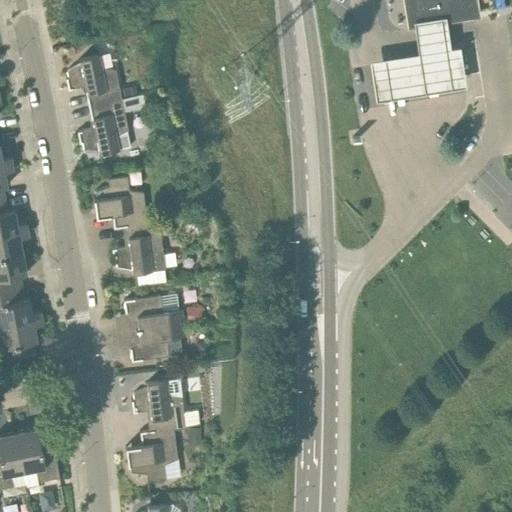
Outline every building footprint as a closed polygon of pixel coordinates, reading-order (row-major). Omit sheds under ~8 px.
[(404,0),(408,26),(461,17),(469,16),(477,15),(474,0),(404,0)] [(421,49),(372,57),(379,101),(470,86),(463,44),(453,45),(448,13),(416,18),(421,49)] [(86,94),(89,107),(122,99),(115,70),(101,69),(98,55),(79,59),(80,64),(67,71),(68,78),(67,79),(67,76),(65,77),(68,89),(85,85),(87,94),(86,94)] [(135,86),(123,89),(125,97),(137,94),(135,86)] [(143,95),(122,99),(89,107),(92,120),(93,119),(94,128),(77,131),(80,144),(81,144),(81,141),(82,141),(83,148),(99,150),(100,154),(119,150),(118,149),(130,146),(127,130),(128,130),(124,112),(145,107),(143,95)] [(0,165),(12,163),(11,157),(1,158),(0,151),(0,165)] [(12,163),(0,165),(0,200),(5,199),(2,187),(7,187),(4,172),(13,170),(12,163)] [(147,223),(147,221),(143,192),(129,190),(127,176),(108,179),(109,186),(95,191),(96,199),(95,199),(94,196),(93,197),(95,210),(107,209),(107,215),(112,215),(114,228),(122,227),(147,223)] [(181,208),(171,198),(161,208),(171,217),(181,208)] [(5,199),(0,200),(0,234),(27,229),(26,223),(17,224),(14,210),(7,211),(5,199)] [(147,221),(147,223),(122,227),(125,247),(112,248),(113,262),(115,262),(114,259),(116,259),(117,266),(132,269),(132,273),(151,271),(165,269),(163,252),(159,220),(147,221)] [(172,231),(171,220),(160,221),(161,232),(172,231)] [(27,229),(0,234),(0,256),(22,252),(19,238),(29,236),(27,229)] [(0,256),(0,290),(22,287),(19,275),(26,274),(22,252),(0,256)] [(22,287),(0,290),(0,325),(42,317),(40,311),(31,313),(28,298),(24,299),(22,287)] [(114,317),(116,331),(183,323),(181,310),(179,310),(177,293),(160,295),(124,300),(125,312),(114,317)] [(202,306),(201,306),(187,306),(186,321),(201,322),(201,321),(202,306)] [(42,317),(0,325),(0,359),(35,353),(32,342),(37,341),(34,326),(43,324),(42,317)] [(183,323),(116,331),(118,346),(130,348),(131,361),(168,356),(182,354),(180,337),(184,337),(183,323)] [(197,355),(202,355),(209,354),(209,341),(201,341),(196,342),(197,355)] [(146,410),(149,430),(173,427),(174,429),(185,428),(181,396),(179,378),(165,380),(146,383),(147,387),(133,394),(134,401),(133,401),(132,399),(131,399),(133,412),(146,410)] [(37,427),(15,432),(23,471),(35,468),(38,481),(60,477),(54,448),(42,451),(37,427)] [(173,427),(149,430),(140,432),(141,445),(125,447),(128,467),(129,467),(129,464),(130,464),(131,472),(146,474),(147,481),(166,478),(164,464),(177,459),(174,429),(173,427)] [(201,428),(188,427),(187,444),(200,444),(201,428)] [(23,471),(15,432),(0,434),(0,488),(13,486),(11,473),(23,471)]
